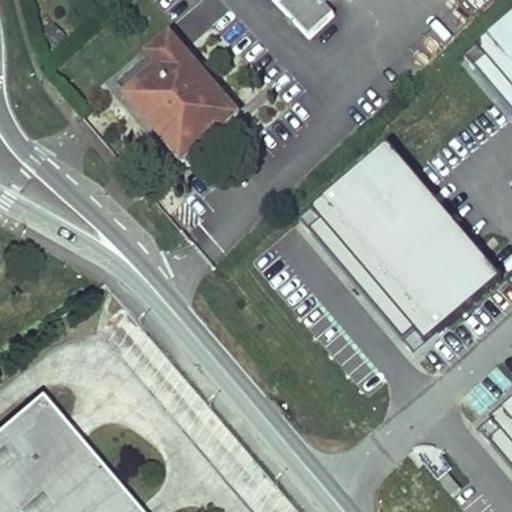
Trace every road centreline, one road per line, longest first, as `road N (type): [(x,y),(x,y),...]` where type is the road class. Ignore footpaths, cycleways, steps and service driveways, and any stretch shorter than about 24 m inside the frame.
road 1 (unknown): [(174,316),(315,118),(435,0)]
road 2 (secondary): [(146,282),(342,511)]
road 3 (unknown): [(309,273),(442,399),(511,487)]
road 4 (secondary): [(146,282),(141,263),(82,199),(17,145),(0,111)]
road 5 (secondary): [(0,200),(68,231),(146,282)]
